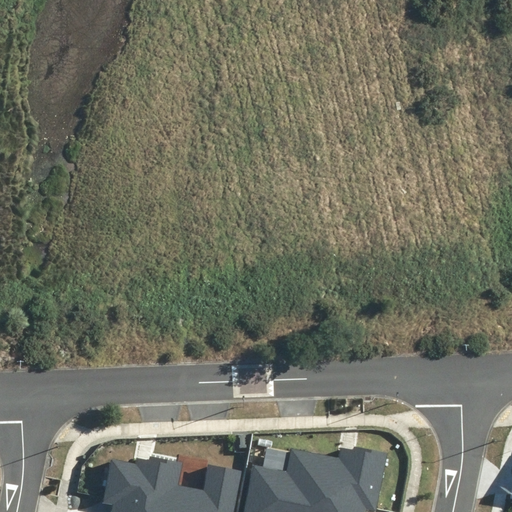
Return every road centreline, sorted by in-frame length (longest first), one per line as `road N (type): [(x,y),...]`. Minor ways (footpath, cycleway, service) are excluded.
road 1 (residential): [(18,393),(460,372)]
road 2 (residential): [(452,511),(461,468),(460,372)]
